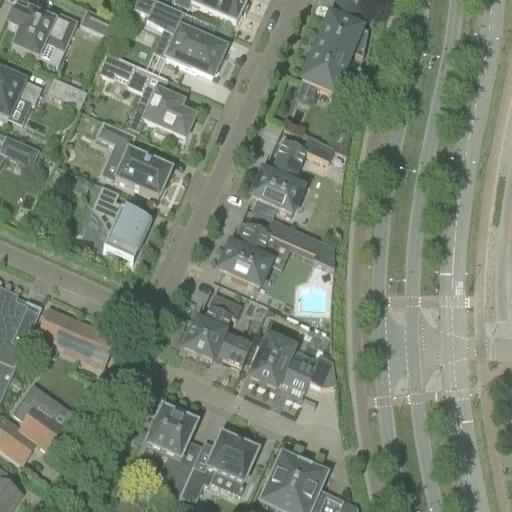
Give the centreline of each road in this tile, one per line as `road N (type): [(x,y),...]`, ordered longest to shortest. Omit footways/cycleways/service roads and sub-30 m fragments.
road 1 (residential): [(154,324),(295,0)]
road 2 (tertiary): [(421,0),(385,213),(381,350)]
road 3 (tertiary): [(413,349),(415,239),(454,0)]
road 4 (residential): [(337,456),(136,364)]
road 5 (residential): [(154,324),(0,253)]
road 6 (residential): [(498,346),(511,177)]
road 7 (residential): [(58,511),(136,364)]
road 8 (tertiary): [(436,511),(413,349)]
road 9 (tertiary): [(381,350),(401,511)]
